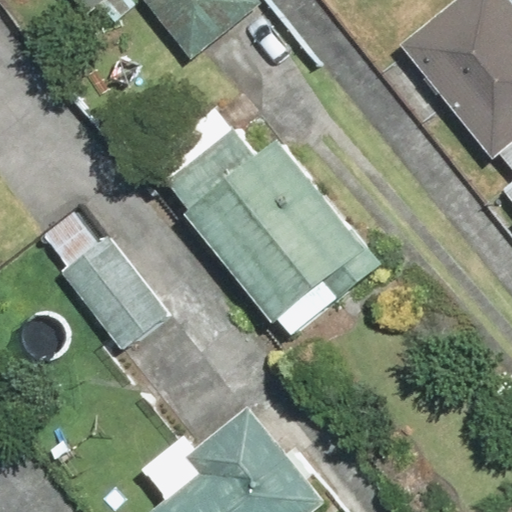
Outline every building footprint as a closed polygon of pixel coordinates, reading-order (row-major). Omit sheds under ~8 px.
[(88,0),(100,13),(109,5),(126,26),(149,7),(143,0),(88,0)] [(271,0),(270,0),(163,0),(205,52),(271,0)] [(511,157),(511,0),(469,0),(413,47),(508,161),(511,157)] [(312,343),(397,269),(246,93),(160,168),(312,343)] [(80,269),(73,274),(133,349),(179,313),(120,239),(115,243),(87,209),(53,236),(80,269)] [(294,443),(264,407),(212,450),(199,435),(157,470),(180,498),(163,511),(329,511),(347,498),(325,472),(330,469),(302,436),(294,443)]
